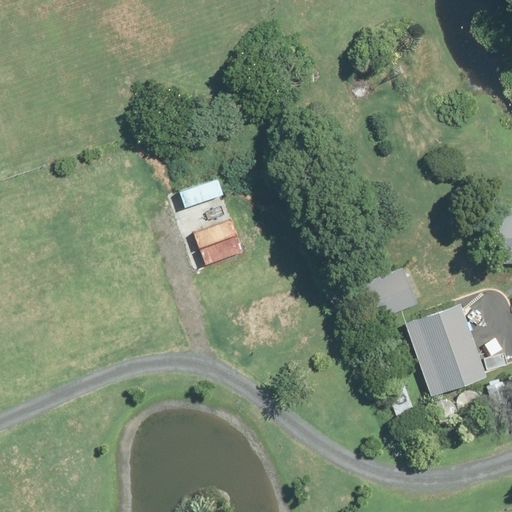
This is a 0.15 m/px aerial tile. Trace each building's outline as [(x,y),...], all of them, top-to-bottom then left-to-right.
[(511,208),(501,208),(500,265),(511,265),(511,208)] [(423,298),(407,266),(364,286),(379,319),(423,298)] [(466,302),(410,320),(434,395),(490,377),(466,302)] [(511,379),(511,361),(504,361),(503,382),(492,381),(491,398),(509,399),(510,379),(511,379)] [(409,387),(389,394),(398,418),(417,412),(409,387)]
